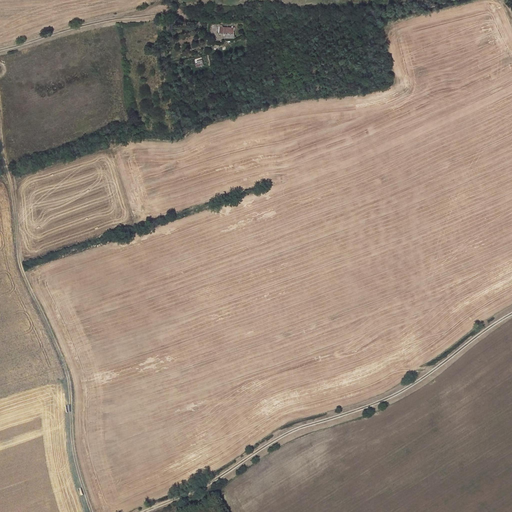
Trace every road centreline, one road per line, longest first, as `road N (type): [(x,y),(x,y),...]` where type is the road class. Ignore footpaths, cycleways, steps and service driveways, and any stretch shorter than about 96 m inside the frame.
road 1 (track): [(144,511),(300,427),(396,394),(511,313)]
road 2 (track): [(0,125),(22,267),(63,371),(89,511)]
road 3 (track): [(0,50),(82,25),(176,14)]
